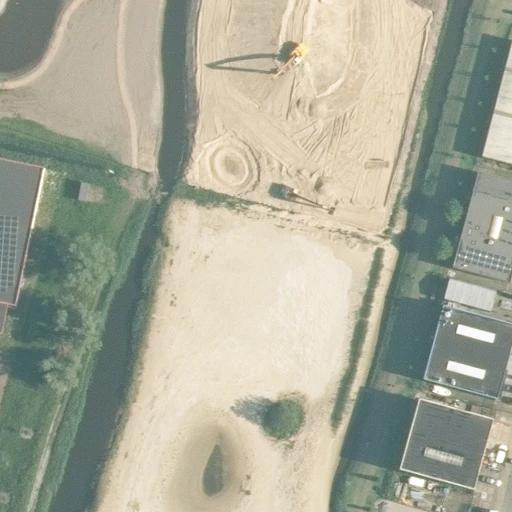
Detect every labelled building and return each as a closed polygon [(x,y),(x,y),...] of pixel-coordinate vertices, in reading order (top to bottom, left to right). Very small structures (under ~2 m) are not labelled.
[(511,40),(482,156),(511,164),(511,163),(511,40)] [(0,159),(0,332),(1,333),(7,304),(15,305),(43,168),(0,159)] [(472,190),(511,200),(511,179),(477,171),(472,190)] [(511,225),(511,200),(472,190),(466,213),(511,225)] [(509,282),(511,270),(511,225),(466,213),(452,267),(509,282)] [(511,322),(442,304),(422,379),(497,398),(511,341),(511,322)] [(408,433),(483,454),(492,419),(418,398),(408,433)] [(473,489),(483,454),(408,433),(398,469),(473,489)]
